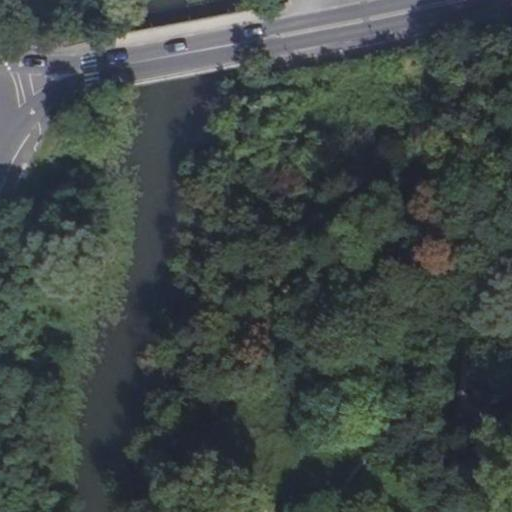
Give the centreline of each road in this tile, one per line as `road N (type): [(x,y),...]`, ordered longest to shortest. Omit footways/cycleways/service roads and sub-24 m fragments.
road 1 (secondary): [(270,37),(0,89)]
road 2 (secondary): [(270,37),(326,38),(511,0)]
road 3 (secondary): [(423,0),(270,37)]
